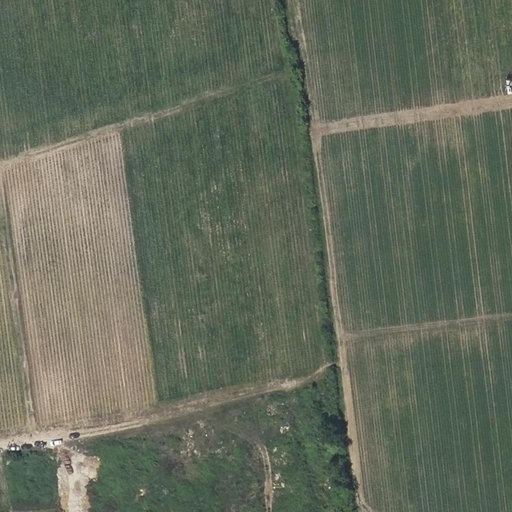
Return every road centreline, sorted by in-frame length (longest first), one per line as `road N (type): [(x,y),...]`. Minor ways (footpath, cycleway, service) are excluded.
road 1 (track): [(294,0),(361,494)]
road 2 (track): [(382,511),(338,475),(302,386),(0,445)]
